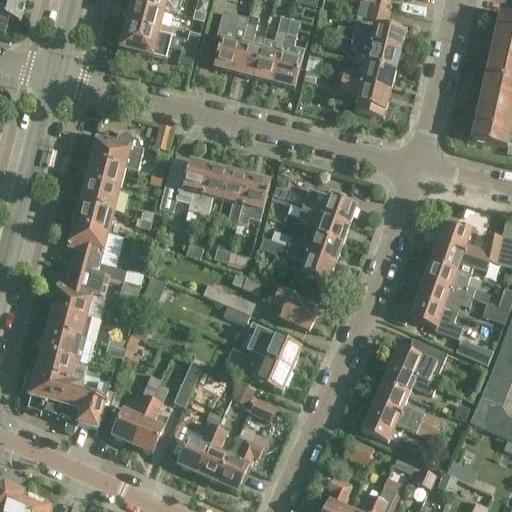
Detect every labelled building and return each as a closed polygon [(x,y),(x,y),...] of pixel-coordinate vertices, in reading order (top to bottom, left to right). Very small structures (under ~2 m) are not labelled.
[(22,25),(26,5),(4,0),(0,0),(0,19),(5,21),(1,37),(17,41),(22,25)] [(134,0),(133,7),(165,15),(168,0),(134,0)] [(296,0),(295,6),(308,9),(310,0),(296,0)] [(393,0),(413,4),(413,0),(349,0),(349,2),(362,5),(391,12),(393,0)] [(391,12),(362,5),(359,21),(388,28),(391,12)] [(130,19),(127,29),(159,37),(160,36),(165,15),(133,7),(131,7),(128,18),(130,19)] [(205,25),(208,16),(197,13),(194,22),(205,25)] [(236,76),(248,28),(250,21),(225,14),(218,40),(223,42),(216,71),(236,76)] [(511,17),(501,15),(487,79),(511,84),(511,17)] [(252,19),(249,28),(258,30),(260,21),(252,19)] [(295,49),(306,52),(312,29),(291,24),(288,38),(276,86),(296,91),(304,62),(293,59),(295,49)] [(260,31),(248,28),(236,76),(256,81),(264,52),(255,50),(260,31)] [(353,44),(402,56),(407,35),(378,28),(375,38),(355,34),(338,30),(336,40),(353,44)] [(122,51),(137,55),(167,63),(170,51),(183,54),(180,66),(193,69),(199,47),(188,44),(173,40),(173,39),(160,36),(159,37),(127,29),(126,31),(125,31),(122,42),(124,43),(122,51)] [(264,52),(256,81),(276,86),(288,38),(278,35),(273,54),(264,52)] [(188,44),(199,47),(202,39),(190,36),(188,44)] [(315,41),(312,54),(321,57),(324,44),(315,41)] [(397,75),(402,56),(353,44),(351,54),(370,58),(368,68),(397,75)] [(309,63),(306,73),(318,76),(320,66),(309,63)] [(346,73),(343,83),(392,95),(397,75),(368,68),(365,78),(346,73)] [(307,74),(304,83),(318,87),(320,77),(307,74)] [(511,138),(511,84),(487,79),(473,144),(509,152),(511,138)] [(388,115),(392,95),(343,83),(341,93),(361,97),(358,108),(388,115)] [(156,148),(169,151),(174,129),(161,126),(156,148)] [(93,161),(92,163),(126,172),(138,175),(144,152),(133,150),(134,146),(134,142),(132,139),(128,136),(123,136),(120,138),(117,142),(116,145),(98,140),(96,151),(93,150),(91,160),(93,161)] [(168,168),(170,159),(157,156),(155,165),(168,168)] [(177,203),(191,207),(187,226),(196,228),(199,218),(212,169),(192,163),(191,166),(173,162),(160,213),(173,217),(177,203)] [(92,163),(90,171),(87,173),(84,184),(121,194),(126,172),(92,163)] [(214,201),(223,204),(231,174),(212,169),(199,218),(209,220),(214,201)] [(231,174),(223,204),(233,206),(229,226),(238,228),(251,179),(231,174)] [(152,179),(151,182),(150,187),(162,190),(164,182),(152,179)] [(251,179),(238,228),(248,231),(250,224),(260,227),(264,214),(272,184),(251,179)] [(81,206),(115,215),(121,194),(84,184),(82,195),(83,198),(81,206)] [(277,191),(274,200),(286,204),(288,195),(277,191)] [(308,203),(304,213),(351,230),(358,211),(345,206),(347,199),(332,193),(330,200),(309,192),(305,203),(308,203)] [(287,203),(301,208),(304,199),(290,194),(287,203)] [(109,237),(115,215),(81,206),(79,215),(76,217),(73,227),(109,237)] [(351,230),(304,213),(294,209),(290,218),(319,229),(316,239),(344,249),(351,230)] [(143,213),(141,222),(153,225),(156,216),(143,213)] [(151,233),(153,225),(141,222),(139,230),(151,233)] [(511,222),(507,222),(503,241),(488,237),(485,252),(469,247),(474,234),(460,229),(458,232),(445,227),(438,247),(487,265),(511,270),(511,222)] [(109,237),(73,227),(71,238),(72,241),(70,250),(79,253),(74,273),(94,278),(112,283),(124,286),(127,274),(97,266),(99,258),(104,259),(109,237)] [(337,269),(344,249),(316,239),(312,249),(275,235),(271,245),(291,252),(337,269)] [(330,288),(337,269),(291,252),(271,245),(265,242),(262,251),(305,267),(302,277),(330,288)] [(487,265),(438,247),(432,266),(459,276),(471,280),(474,270),(484,273),(487,265)] [(187,259),(200,263),(204,252),(191,248),(187,259)] [(227,273),(228,268),(231,257),(217,253),(213,269),(227,273)] [(231,257),(228,268),(248,273),(251,262),(231,257)] [(161,270),(162,262),(153,260),(151,268),(161,270)] [(471,280),(459,276),(432,266),(425,285),(474,303),(474,302),(478,304),(482,294),(468,289),(471,280)] [(74,273),(69,291),(60,289),(57,298),(55,299),(52,311),(54,311),(88,320),(93,300),(107,303),(112,283),(94,278),(74,273)] [(241,280),(236,278),(232,288),(258,298),(262,286),(242,279),(241,280)] [(425,285),(418,304),(457,318),(460,308),(470,312),(474,303),(425,285)] [(207,299),(229,309),(254,320),(258,310),(231,298),(230,299),(210,291),(207,299)] [(511,308),(511,294),(505,292),(498,311),(510,315),(511,308)] [(285,293),(280,306),(288,310),(282,323),(310,335),(320,313),(298,303),(300,299),(285,293)] [(145,298),(140,307),(155,314),(159,304),(145,298)] [(457,318),(418,304),(411,323),(438,333),(437,335),(459,343),(464,330),(454,326),(457,318)] [(479,304),(478,304),(476,311),(484,314),(482,319),(505,327),(510,315),(498,311),(487,307),(479,304)] [(249,330),(254,320),(229,309),(225,319),(249,330)] [(51,324),(49,333),(82,342),(96,345),(102,324),(88,320),(54,311),(52,311),(49,321),(51,324)] [(122,318),(120,328),(130,331),(132,320),(128,319),(122,318)] [(140,324),(133,340),(145,345),(153,329),(140,324)] [(243,352),(247,354),(293,375),(303,352),(275,340),(277,336),(254,326),(243,352)] [(96,345),(82,342),(49,333),(46,342),(44,344),(41,354),(77,363),(91,367),(96,345)] [(109,349),(123,352),(125,345),(111,341),(109,349)] [(511,342),(507,341),(503,353),(511,356),(511,342)] [(391,370),(438,390),(443,392),(447,383),(438,379),(447,358),(413,343),(408,354),(400,351),(391,370)] [(465,343),(460,356),(491,370),(497,354),(465,343)] [(511,356),(503,353),(499,365),(511,370),(511,356)] [(37,377),(71,386),(77,363),(41,354),(38,365),(39,368),(37,377)] [(293,375),(247,354),(234,384),(249,390),(252,383),(284,396),(293,375)] [(511,370),(499,365),(495,378),(511,384),(511,370)] [(193,366),(183,386),(194,391),(203,371),(193,366)] [(434,399),(438,390),(391,370),(383,388),(410,400),(414,391),(434,399)] [(195,391),(213,400),(222,380),(204,372),(195,391)] [(37,377),(29,375),(24,396),(31,398),(29,409),(39,414),(79,431),(80,427),(99,432),(107,402),(78,395),(69,393),(71,386),(37,377)] [(511,391),(511,384),(495,378),(489,389),(510,398),(511,391)] [(153,381),(145,399),(136,419),(125,414),(113,440),(133,449),(154,403),(160,388),(162,385),(153,381)] [(108,394),(110,387),(100,385),(98,392),(108,394)] [(248,411),(256,394),(239,387),(232,403),(248,411)] [(154,403),(133,449),(154,458),(165,432),(155,427),(163,407),(170,392),(160,388),(154,403)] [(375,407),(422,427),(439,435),(443,425),(406,409),(410,400),(383,388),(375,407)] [(510,398),(489,389),(484,401),(505,410),(510,398)] [(473,406),(478,395),(470,392),(465,403),(473,406)] [(472,427),(472,428),(487,434),(506,442),(510,421),(505,410),(484,401),(472,427)] [(251,415),(272,424),(278,411),(257,402),(251,415)] [(439,435),(422,427),(375,407),(367,425),(394,437),(398,427),(418,436),(435,443),(439,435)] [(465,423),(469,415),(458,410),(454,419),(465,423)] [(218,412),(211,428),(202,448),(191,443),(179,469),(200,478),(220,433),(226,416),(218,412)] [(220,433),(200,478),(200,479),(219,487),(231,461),(224,458),(233,438),(220,433)] [(231,461),(219,487),(223,489),(239,496),(254,461),(258,463),(263,452),(241,441),(232,461),(231,461)] [(181,457),(186,446),(178,442),(173,454),(181,457)] [(374,454),(350,444),(343,459),(367,470),(374,454)] [(411,478),(414,472),(396,464),(393,470),(411,478)] [(476,487),(481,475),(454,464),(449,476),(476,487)] [(420,474),(414,486),(430,493),(435,481),(420,474)] [(446,477),(439,491),(452,496),(458,482),(446,477)] [(347,511),(344,510),(347,503),(353,491),(335,483),(330,495),(334,497),(327,511),(347,511)] [(50,511),(51,510),(24,498),(24,497),(5,489),(0,492),(0,511),(50,511)] [(385,511),(388,506),(392,496),(384,492),(383,494),(374,511),(385,511)] [(370,498),(377,502),(379,496),(372,493),(370,498)]
